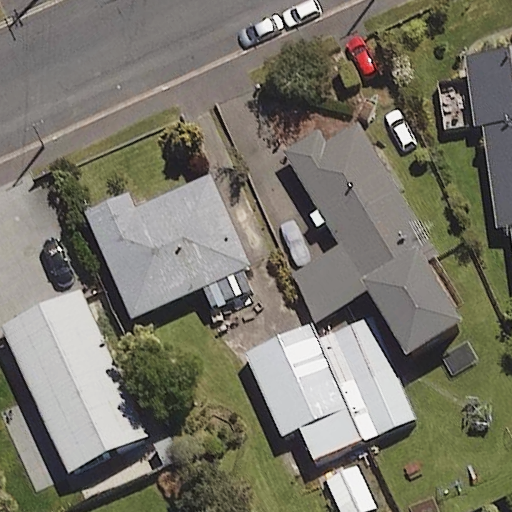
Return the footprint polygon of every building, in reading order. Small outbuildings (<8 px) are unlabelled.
[(511,54),(469,60),(473,93),(446,96),(451,131),(485,127),(499,230),(511,228),(511,54)] [(293,271),(318,323),(373,294),(406,359),(465,330),(363,125),(326,143),(322,134),(289,151),(338,249),(293,271)] [(0,343),(7,341),(32,399),(0,412),(0,415),(31,490),(149,440),(88,295),(96,292),(53,191),(41,196),(33,175),(0,188),(0,343)] [(259,290),(213,179),(137,211),(132,199),(89,217),(133,320),(205,290),(213,309),(259,290)] [(322,342),(315,325),(247,359),(286,437),(301,430),(319,466),(419,416),(371,320),(322,342)] [(374,511),(359,476),(328,489),(337,511),(374,511)]
